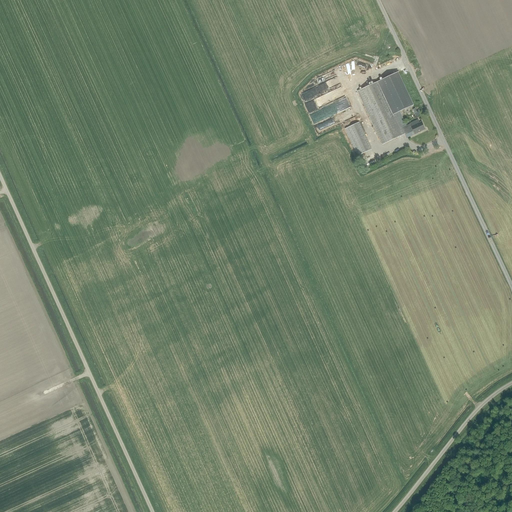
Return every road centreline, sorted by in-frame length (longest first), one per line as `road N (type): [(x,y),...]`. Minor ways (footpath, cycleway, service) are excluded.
road 1 (unclassified): [(151,511),(0,178)]
road 2 (unclassified): [(511,288),(377,0)]
road 3 (unclassified): [(394,511),(478,407),(511,383)]
